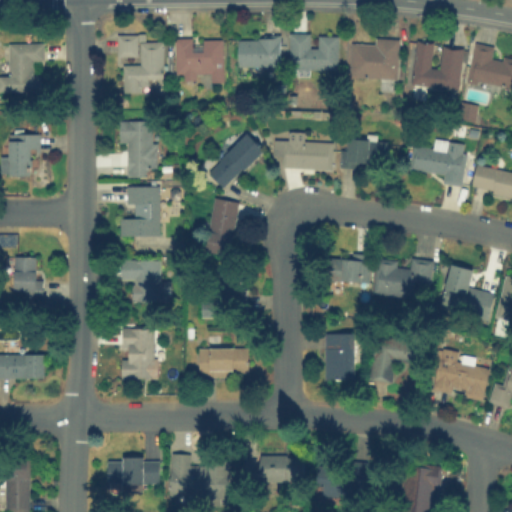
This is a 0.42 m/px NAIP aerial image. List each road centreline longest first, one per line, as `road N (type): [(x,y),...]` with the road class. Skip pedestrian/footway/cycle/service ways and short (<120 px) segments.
road 1 (residential): [(511,452),(393,422),(292,412),(0,417)]
road 2 (residential): [(78,0),(72,511)]
road 3 (residential): [(294,214),(329,205),(451,216),(511,231)]
road 4 (residential): [(292,412),(284,245),(294,214)]
